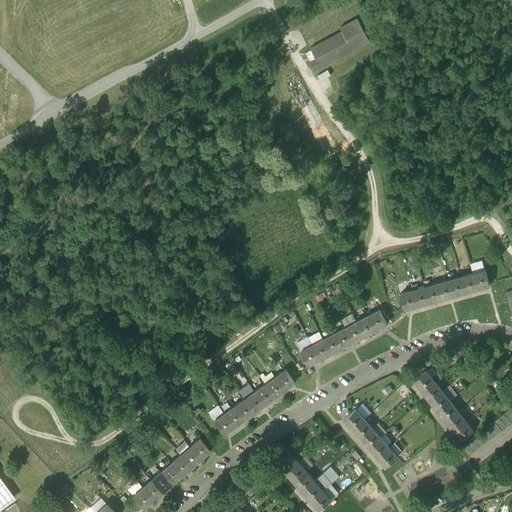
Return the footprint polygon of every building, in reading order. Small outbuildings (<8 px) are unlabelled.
[(309,62),(314,71),(370,41),(357,18),(340,27),(341,31),(311,47),(316,58),(309,62)] [(485,269),(473,273),(477,288),(489,285),(485,269)] [(473,273),(461,276),(465,292),(477,288),(473,273)] [(461,276),(449,280),(453,295),(465,292),(461,276)] [(449,280),(436,283),(441,299),(453,295),(449,280)] [(436,283),(424,287),(429,302),(441,299),(436,283)] [(424,287),(412,290),(417,306),(429,302),(424,287)] [(412,290),(400,294),(404,309),(417,306),(412,290)] [(387,324),(379,310),(368,316),(375,330),(387,324)] [(375,330),(368,316),(357,321),(364,335),(375,330)] [(286,319),(275,325),(278,331),(289,325),(286,319)] [(357,321),(346,327),(353,341),(364,335),(357,321)] [(346,327),(335,333),(342,347),(353,341),(346,327)] [(318,331),(312,334),(316,343),(322,340),(318,331)] [(335,333),(323,339),(331,353),(342,347),(335,333)] [(323,339),(312,345),(320,359),(331,353),(323,339)] [(312,345),(301,351),(308,365),(320,359),(312,345)] [(294,382),(285,369),(274,377),(284,390),(294,382)] [(426,370),(414,380),(422,390),(434,380),(426,370)] [(284,390),(274,377),(264,384),(274,397),(284,390)] [(434,380),(422,390),(429,400),(442,390),(434,380)] [(264,384),(254,391),(263,404),(274,397),(264,384)] [(442,390),(429,400),(437,410),(450,400),(442,390)] [(263,404),(254,391),(244,398),(253,411),(263,404)] [(253,411),(244,398),(234,406),(243,419),(253,411)] [(450,400),(437,410),(445,420),(458,410),(450,400)] [(243,419),(234,406),(223,413),(233,426),(243,419)] [(356,408),(344,419),(352,429),(364,418),(356,408)] [(458,410),(445,420),(453,430),(465,420),(458,410)] [(511,422),(511,415),(508,410),(503,414),(511,423),(511,422)] [(233,426),(223,413),(213,420),(222,433),(233,426)] [(511,423),(503,414),(499,418),(506,427),(511,423)] [(364,418),(352,429),(360,438),(372,427),(364,418)] [(506,427),(499,418),(494,421),(501,431),(506,427)] [(465,420),(453,430),(461,440),(473,430),(465,420)] [(501,431),(494,421),(489,425),(497,434),(501,431)] [(497,434),(489,425),(485,428),(492,438),(497,434)] [(372,427),(360,438),(369,447),(381,437),(372,427)] [(492,438),(485,428),(480,432),(487,442),(492,438)] [(487,442),(480,432),(475,436),(483,445),(487,442)] [(483,445),(475,436),(471,439),(478,449),(483,445)] [(381,437),(369,447),(377,457),(389,446),(381,437)] [(210,450),(199,438),(189,446),(200,458),(210,450)] [(478,449),(471,439),(466,443),(473,452),(478,449)] [(473,452),(466,443),(461,446),(469,456),(473,452)] [(200,458),(189,446),(180,454),(190,467),(200,458)] [(389,446),(377,457),(386,467),(398,456),(389,446)] [(290,451),(278,462),(286,472),(298,461),(290,451)] [(180,454),(170,463),(181,475),(190,467),(180,454)] [(298,461),(286,472),(294,481),(306,471),(298,461)] [(170,463),(161,471),(171,483),(181,475),(170,463)] [(161,471),(151,479),(162,491),(171,483),(161,471)] [(306,471),(294,481),(302,491),(314,480),(306,471)] [(0,508),(15,497),(0,476),(0,508)] [(151,479),(142,487),(152,499),(162,491),(151,479)] [(314,480),(302,491),(311,500),(323,490),(314,480)] [(152,499),(142,487),(132,496),(143,508),(152,499)] [(323,490),(311,500),(319,510),(331,499),(323,490)] [(231,500),(219,511),(220,511),(236,511),(239,509),(231,500)] [(113,511),(106,503),(96,511),(113,511)]
